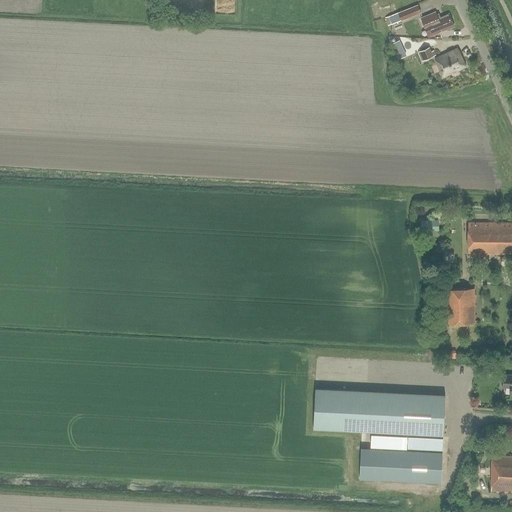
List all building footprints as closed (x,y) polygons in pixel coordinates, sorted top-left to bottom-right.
[(418,6),(398,13),(401,21),(421,14),(418,6)] [(421,18),(426,30),(429,37),(450,28),(449,25),(452,23),(448,14),(438,18),(435,12),(421,18)] [(393,23),(399,20),(397,14),(390,16),(393,23)] [(432,52),(430,47),(418,53),(423,62),(436,55),(434,51),(432,52)] [(435,59),(443,78),(466,67),(458,49),(435,59)] [(439,231),(439,220),(422,221),(422,231),(439,231)] [(511,223),(468,223),(468,256),(487,256),(487,254),(511,253),(511,223)] [(476,324),(475,289),(444,289),(445,324),(476,324)] [(445,360),(456,359),(456,351),(444,351),(445,360)] [(511,375),(504,375),(503,387),(511,388),(511,395),(511,375)] [(314,428),(443,435),(445,395),(316,388),(314,428)] [(408,436),(372,435),(371,447),(407,448),(408,436)] [(443,450),(443,438),(409,436),(408,448),(443,450)] [(441,483),(443,452),(362,448),(360,479),(441,483)] [(511,456),(493,456),(492,491),(511,491),(511,456)]
